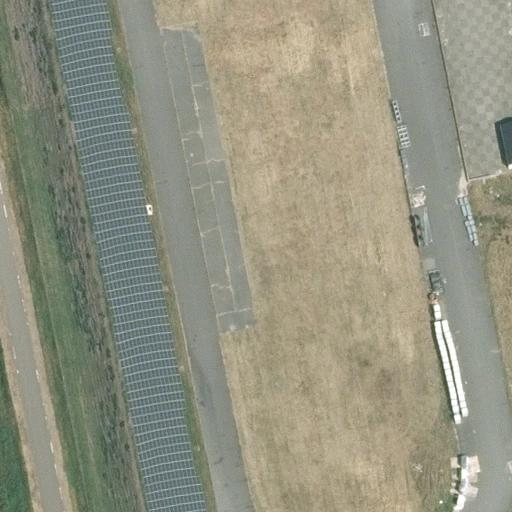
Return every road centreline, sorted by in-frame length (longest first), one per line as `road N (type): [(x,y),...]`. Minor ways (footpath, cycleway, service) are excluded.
road 1 (unknown): [(134,0),(235,511)]
road 2 (unknown): [(484,511),(489,462),(400,0)]
road 3 (unclassified): [(52,511),(0,246)]
